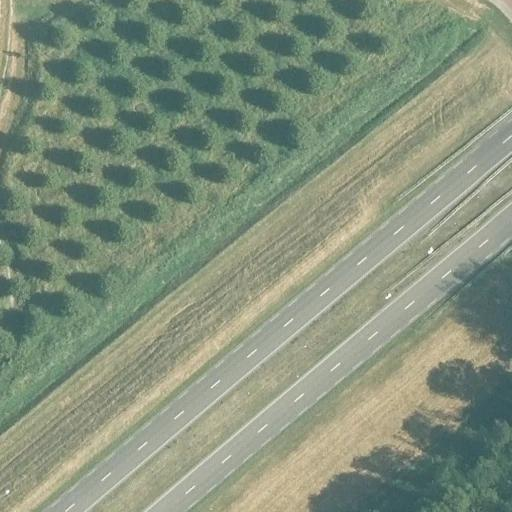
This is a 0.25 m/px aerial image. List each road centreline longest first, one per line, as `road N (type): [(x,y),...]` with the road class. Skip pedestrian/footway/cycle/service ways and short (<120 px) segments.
road 1 (trunk): [(511,133),(67,511)]
road 2 (trunk): [(165,511),(511,218)]
